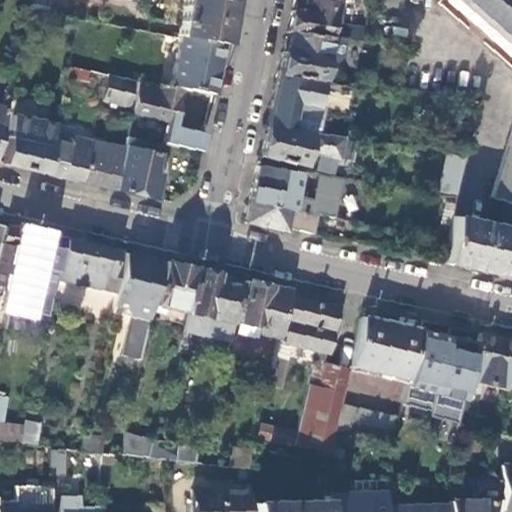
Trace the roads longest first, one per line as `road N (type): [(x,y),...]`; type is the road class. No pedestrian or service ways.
road 1 (residential): [(215,242),(511,308)]
road 2 (residential): [(259,0),(215,242)]
road 3 (residential): [(0,193),(215,242)]
